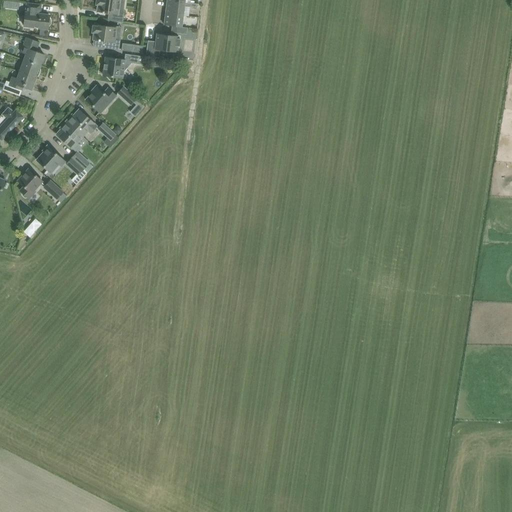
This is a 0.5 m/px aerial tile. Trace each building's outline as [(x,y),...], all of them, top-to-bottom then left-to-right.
[(18,9),(19,1),(9,0),(3,0),(3,7),(18,9)] [(119,0),(96,0),(96,4),(98,4),(97,12),(109,13),(108,20),(123,22),(124,10),(118,10),(119,0)] [(23,19),(23,21),(23,23),(24,23),(24,26),(38,27),(40,28),(46,29),(48,29),(48,26),(50,25),(50,23),(51,21),(50,19),(49,18),(49,17),(49,15),(38,14),(38,11),(40,11),(40,4),(31,3),(27,2),(26,12),(25,12),(25,18),(24,18),(23,19)] [(167,2),(166,13),(183,15),(184,6),(184,4),(167,2)] [(166,13),(164,25),(181,27),(183,15),(166,13)] [(116,27),(95,24),(95,26),(93,26),(92,32),(94,32),(93,40),(106,41),(105,48),(119,50),(120,38),(114,38),(116,27)] [(146,54),(159,55),(160,49),(177,52),(177,46),(179,46),(180,39),(178,39),(178,37),(157,34),(156,41),(147,40),(146,54)] [(25,54),(23,60),(41,66),(40,66),(44,54),(36,52),(39,42),(25,37),(20,52),(25,54)] [(133,44),(122,43),(121,50),(132,52),(133,44)] [(103,75),(112,76),(122,78),(123,72),(131,63),(142,64),(144,56),(125,54),(124,59),(105,57),(103,75)] [(160,67),(161,59),(150,57),(148,65),(160,67)] [(23,60),(19,72),(36,78),(37,76),(36,75),(36,73),(38,74),(41,66),(23,60)] [(176,62),(169,65),(172,71),(179,68),(176,62)] [(11,76),(8,85),(22,90),(23,87),(32,90),(36,79),(36,78),(19,72),(17,77),(11,76)] [(85,99),(93,106),(98,111),(104,105),(106,107),(116,96),(108,88),(104,93),(97,87),(85,99)] [(123,87),(118,93),(131,104),(136,98),(123,87)] [(0,133),(2,133),(3,135),(4,136),(21,118),(21,115),(16,110),(14,112),(8,106),(1,114),(0,114),(0,133)] [(72,114),(66,121),(82,136),(83,136),(88,130),(90,133),(97,126),(94,123),(86,116),(79,109),(73,115),(72,114)] [(56,134),(64,141),(72,148),(73,147),(79,152),(88,141),(83,136),(82,136),(66,121),(60,128),(61,129),(56,134)] [(103,123),(98,128),(110,140),(115,134),(103,123)] [(36,160),(44,166),(49,171),(57,162),(61,166),(65,162),(47,145),(45,147),(46,149),(36,160)] [(77,152),(72,158),(88,172),(93,166),(77,152)] [(88,172),(72,158),(66,164),(82,178),(88,172)] [(20,190),(27,197),(28,197),(42,181),(28,169),(18,181),(24,186),(20,190)] [(44,187),(57,199),(60,202),(62,200),(63,201),(67,196),(50,180),(44,187)] [(30,224),(24,231),(31,236),(36,230),(30,224)]
